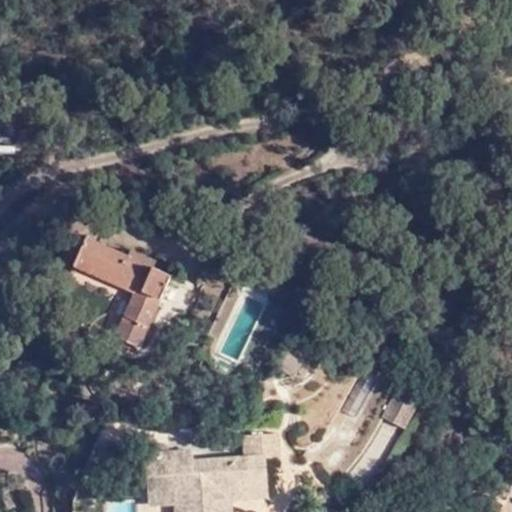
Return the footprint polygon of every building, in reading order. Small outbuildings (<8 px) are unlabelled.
[(60,265),(62,266),(119,292),(99,335),(125,345),(155,274),(140,267),(143,258),(115,245),(112,254),(76,238),(73,236),(60,265)] [(385,418),(409,426),(420,396),(396,387),(385,418)] [(228,453),(177,457),(177,472),(160,472),(158,448),(132,450),(136,506),(144,504),(161,502),(161,511),(218,511),(218,499),(254,496),(251,452),(264,451),(263,431),(228,433),(228,453)] [(177,472),(177,457),(177,445),(158,448),(160,472),(177,472)] [(161,511),(161,502),(144,504),(144,511),(161,511)]
